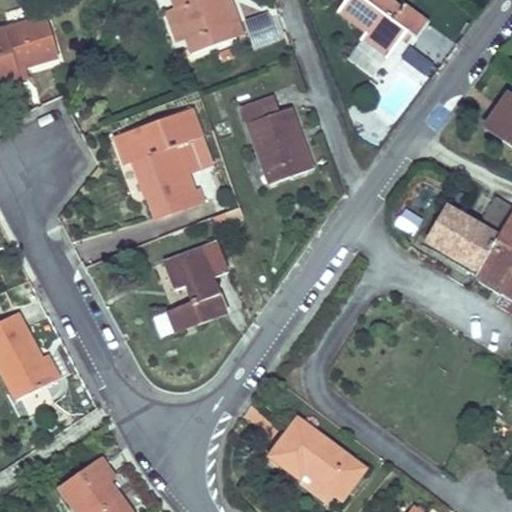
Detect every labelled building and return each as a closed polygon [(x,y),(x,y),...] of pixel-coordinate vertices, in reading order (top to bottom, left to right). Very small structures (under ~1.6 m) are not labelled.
[(219,7),(217,0),(172,0),(176,11),(186,37),(192,55),(236,39),(224,5),(219,7)] [(243,36),(229,0),(217,0),(219,7),(224,5),(236,39),(243,36)] [(400,9),(386,0),(345,0),(335,14),(364,35),(360,40),(361,41),(386,59),(387,60),(405,34),(416,42),(428,25),(402,6),(400,9)] [(186,37),(176,11),(169,13),(178,40),(186,37)] [(244,20),(252,50),(279,42),(271,12),(244,20)] [(56,59),(44,20),(0,34),(0,86),(18,81),(15,71),(23,69),(56,59)] [(386,59),(361,41),(346,62),(371,79),(386,59)] [(26,79),(23,69),(15,71),(18,81),(26,79)] [(511,99),(506,95),(498,107),(503,110),(498,118),(493,114),(483,128),(511,148),(511,99)] [(298,134),(289,110),(277,114),(272,98),(241,109),(269,186),(313,170),(308,155),(303,156),(295,135),(298,134)] [(503,110),(498,107),(493,114),(498,118),(503,110)] [(308,155),(291,109),(289,110),(298,134),(295,135),(303,156),(308,155)] [(210,165),(190,110),(115,139),(125,167),(131,165),(138,162),(151,196),(147,197),(156,220),(193,206),(188,194),(193,192),(186,172),(199,167),(200,169),(210,165)] [(151,196),(138,162),(131,165),(143,199),(147,197),(151,196)] [(511,213),(511,206),(495,197),(478,227),(497,238),(511,213)] [(478,227),(447,209),(427,242),(478,272),(497,238),(478,227)] [(414,238),(423,220),(402,210),(393,228),(414,238)] [(511,213),(497,238),(478,272),(475,276),(511,297),(511,213)] [(226,315),(213,280),(228,274),(216,244),(164,264),(174,292),(189,286),(196,303),(176,310),(184,331),(226,315)] [(184,331),(176,310),(167,313),(175,335),(184,331)] [(0,371),(17,403),(53,384),(41,360),(16,315),(0,323),(0,371)] [(59,380),(47,357),(41,360),(53,384),(59,380)] [(364,470),(297,421),(270,458),(299,479),(304,472),(313,479),(341,500),(364,470)] [(128,511),(107,482),(114,478),(102,461),(60,491),(74,511),(128,511)] [(313,479),(304,472),(299,479),(308,486),(313,479)]
